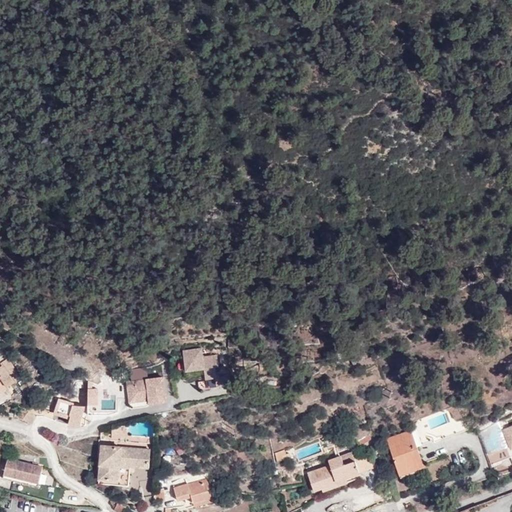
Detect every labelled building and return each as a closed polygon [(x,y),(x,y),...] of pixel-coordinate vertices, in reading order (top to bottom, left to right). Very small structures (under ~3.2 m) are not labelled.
[(200,382),(200,390),(221,387),(221,377),(217,377),(216,367),(219,366),(218,355),(204,357),(203,348),(185,351),(187,371),(205,368),(206,381),(200,382)] [(351,360),(354,365),(363,360),(361,355),(351,360)] [(0,371),(0,372),(3,376),(1,377),(8,387),(22,377),(9,358),(3,362),(0,358),(0,371)] [(167,403),(165,379),(127,383),(130,405),(150,402),(150,405),(167,403)] [(70,418),(71,418),(69,424),(81,426),(86,406),(74,405),(70,418)] [(460,410),(453,413),(456,421),(463,419),(460,410)] [(38,416),(29,411),(23,419),(33,424),(38,416)] [(440,419),(441,425),(455,420),(453,414),(440,419)] [(121,432),(122,428),(122,425),(113,427),(113,436),(117,435),(121,432)] [(388,439),(401,478),(426,469),(412,430),(388,439)] [(370,441),(368,435),(356,441),(358,446),(370,441)] [(130,473),(131,465),(135,465),(150,466),(151,450),(103,445),(100,479),(130,482),(130,473)] [(290,456),(286,457),(285,451),(275,454),(278,466),(291,463),(290,456)] [(347,478),(360,473),(356,461),(345,465),(342,456),(329,460),(330,465),(308,473),(315,491),(323,488),(324,491),(348,482),(347,478)] [(8,459),(4,479),(39,486),(43,467),(8,459)] [(180,500),(191,495),(195,506),(214,501),(208,478),(189,484),(176,489),(179,497),(180,500)] [(213,495),(216,504),(228,499),(224,490),(213,495)] [(168,499),(166,492),(166,491),(156,492),(156,501),(160,501),(168,499)] [(128,511),(130,509),(118,503),(115,510),(119,511),(128,511)]
